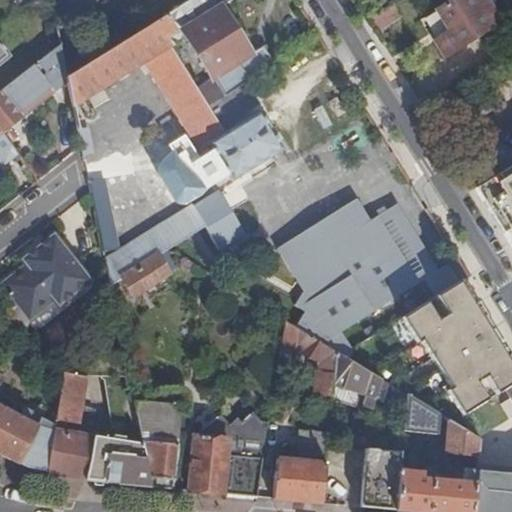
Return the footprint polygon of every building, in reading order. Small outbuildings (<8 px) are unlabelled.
[(231,0),(190,0),(166,15),(171,25),(171,29),(170,33),(165,37),(170,45),(185,35),(213,77),(196,87),(207,106),(246,82),(275,64),(263,45),(251,52),(222,6),(231,0)] [(449,0),(435,10),(449,32),(434,41),(444,57),(499,23),(484,0),(449,0)] [(394,2),(369,19),(376,32),(402,15),(394,2)] [(208,143),(230,179),(232,181),(234,180),(282,148),(258,109),(245,119),(242,113),(255,105),(255,104),(258,102),(246,82),(207,106),(196,87),(170,45),(165,37),(170,33),(171,29),(171,25),(166,15),(66,77),(66,79),(72,105),(144,61),(198,150),(208,143)] [(0,130),(66,79),(66,77),(59,45),(0,91),(0,130)] [(80,148),(81,154),(89,151),(83,126),(76,128),(80,147),(80,148)] [(15,160),(18,158),(0,132),(0,159),(4,161),(11,155),(15,160)] [(511,165),(475,189),(503,233),(509,230),(511,233),(511,165)] [(230,179),(226,181),(230,187),(236,183),(234,180),(232,181),(230,179)] [(218,189),(192,205),(205,224),(220,248),(246,232),(232,208),(246,200),(236,183),(230,187),(226,181),(218,187),(218,189)] [(88,189),(89,191),(90,191),(101,243),(116,239),(105,186),(88,189)] [(305,311),(296,326),(336,352),(349,360),(353,353),(340,333),(418,284),(390,238),(382,243),(369,221),(355,199),(276,249),(303,291),(295,305),(305,311)] [(395,204),(369,221),(382,243),(390,238),(418,284),(425,280),(435,297),(444,292),(432,274),(437,271),(395,204)] [(192,205),(105,261),(110,286),(121,279),(164,251),(165,251),(197,230),(205,224),(192,205)] [(23,263),(0,281),(0,285),(27,320),(53,300),(57,305),(90,278),(53,231),(30,249),(34,255),(23,263)] [(19,257),(23,263),(34,255),(30,249),(19,257)] [(164,251),(121,279),(132,297),(165,276),(175,269),(164,251)] [(444,292),(459,282),(448,264),(437,271),(432,274),(444,292)] [(511,384),(511,362),(461,281),(459,282),(444,292),(435,297),(434,298),(446,315),(437,320),(426,303),(401,319),(416,342),(421,340),(451,389),(447,391),(462,415),(487,400),(476,382),(484,376),(496,395),(497,394),(505,389),(511,384)] [(15,308),(12,304),(3,311),(6,315),(15,308)] [(296,326),(286,320),(281,347),(295,349),(320,363),(319,371),(315,371),(313,394),(332,396),(333,385),(336,352),(296,326)] [(50,452),(46,472),(86,480),(93,438),(75,434),(86,374),(128,375),(123,352),(67,350),(50,452)] [(349,360),(336,352),(333,385),(365,394),(363,405),(373,408),(376,398),(377,394),(384,397),(384,401),(406,409),(408,396),(388,384),(349,360)] [(408,396),(410,397),(416,388),(393,374),(388,384),(408,396)] [(332,396),(313,394),(311,432),(329,434),(332,396)] [(406,409),(404,430),(437,433),(438,415),(410,397),(408,396),(406,409)] [(140,436),(151,487),(174,489),(182,405),(133,401),(140,436)] [(0,454),(25,468),(46,472),(50,452),(43,450),(46,444),(47,430),(35,427),(40,418),(25,409),(19,419),(0,408),(0,454)] [(262,459),(268,423),(260,421),(253,413),(241,422),(237,418),(229,424),(220,414),(199,432),(200,434),(198,437),(227,440),(227,450),(260,453),(259,458),(262,459)] [(444,452),(477,455),(478,440),(451,423),(448,421),(444,452)] [(93,429),(86,480),(151,487),(140,436),(93,429)] [(299,432),(297,455),(326,458),(329,434),(311,432),(299,432)] [(192,437),(188,491),(257,497),(262,459),(259,458),(260,453),(227,450),(227,440),(198,437),(192,437)] [(367,450),(360,508),(396,511),(401,471),(402,453),(367,450)] [(276,459),(272,499),(322,504),(326,465),(276,459)] [(401,471),(396,511),(407,511),(472,511),(476,470),(463,469),(463,477),(457,477),(456,482),(443,481),(421,478),(421,473),(401,471)] [(511,511),(511,473),(476,470),(472,511),(511,511)]
